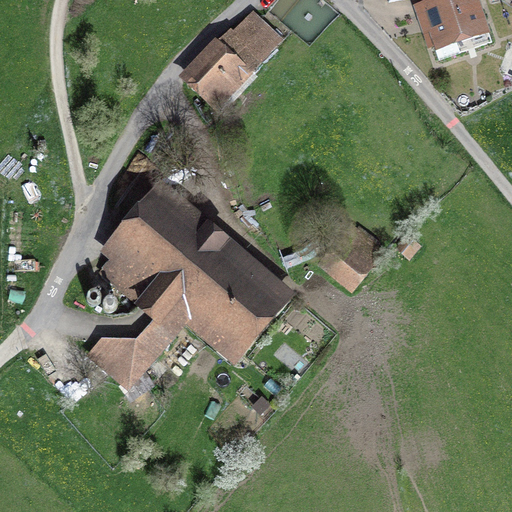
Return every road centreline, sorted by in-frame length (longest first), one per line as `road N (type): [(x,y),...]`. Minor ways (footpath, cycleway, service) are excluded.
road 1 (track): [(61,0),(56,62),(83,224),(41,309),(0,359)]
road 2 (residential): [(245,0),(152,102),(83,224)]
road 3 (unclassified): [(339,0),(511,197)]
